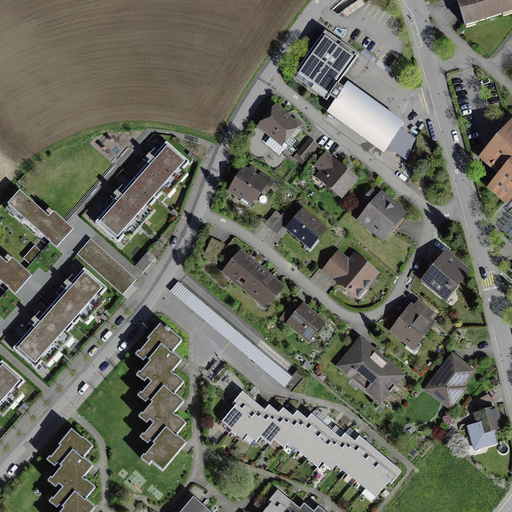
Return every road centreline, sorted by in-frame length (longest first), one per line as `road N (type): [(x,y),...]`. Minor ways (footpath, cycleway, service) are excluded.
road 1 (residential): [(197,212),(138,317),(0,475)]
road 2 (residential): [(433,218),(399,298),(384,313),(353,320),(246,238),(197,212)]
road 3 (residential): [(433,218),(265,74)]
road 4 (tertiary): [(412,0),(471,208)]
road 5 (tertiary): [(471,208),(511,374)]
road 6 (residential): [(265,74),(197,212)]
